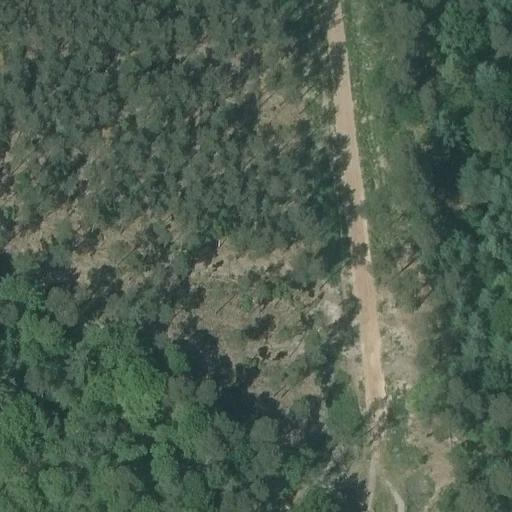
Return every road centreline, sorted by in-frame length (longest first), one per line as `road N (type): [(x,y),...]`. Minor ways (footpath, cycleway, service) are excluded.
road 1 (track): [(381,473),(334,0)]
road 2 (track): [(381,473),(349,487),(315,487),(71,319),(0,289)]
